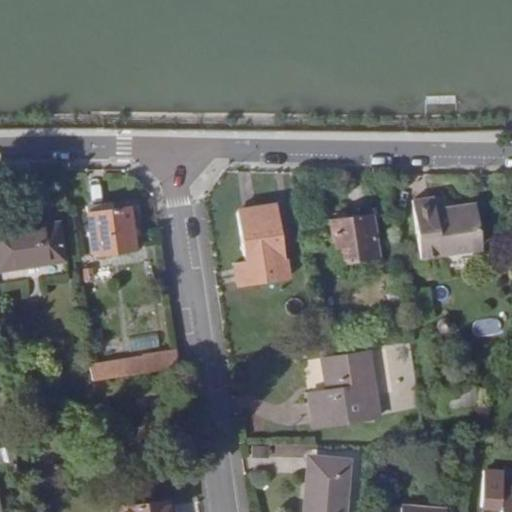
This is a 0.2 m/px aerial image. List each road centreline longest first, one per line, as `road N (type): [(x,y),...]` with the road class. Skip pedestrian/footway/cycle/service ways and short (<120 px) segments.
road 1 (unclassified): [(225,511),(167,147)]
road 2 (residential): [(167,147),(511,151)]
road 3 (residential): [(167,147),(0,149)]
